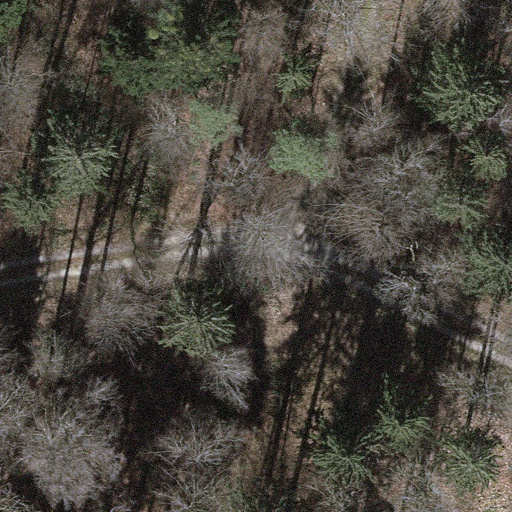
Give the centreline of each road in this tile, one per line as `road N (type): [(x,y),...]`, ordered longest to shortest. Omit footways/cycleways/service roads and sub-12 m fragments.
road 1 (track): [(511,340),(483,318),(316,249),(0,265)]
road 2 (track): [(316,249),(374,0)]
